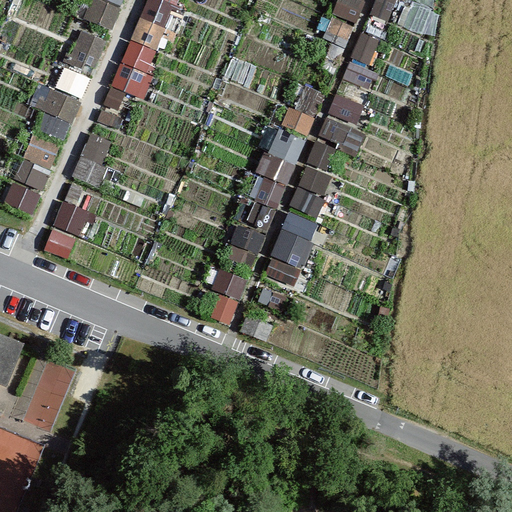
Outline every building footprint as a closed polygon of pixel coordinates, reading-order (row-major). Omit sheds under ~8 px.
[(111,29),(123,0),(94,0),(87,18),(111,29)] [(174,0),(147,0),(96,120),(115,128),(129,94),(141,99),(180,7),(172,4),(174,0)] [(341,0),(336,14),(359,23),(368,0),(341,0)] [(397,22),(402,0),(378,0),(374,16),(397,22)] [(326,38),(348,45),(355,23),(333,16),(326,38)] [(59,93),(83,100),(101,36),(78,29),(59,93)] [(343,77),(363,88),(387,41),(366,31),(343,77)] [(37,131),(70,136),(77,97),(44,91),(37,131)] [(358,150),(370,101),(335,92),(323,141),(358,150)] [(311,135),(317,115),(291,106),(284,126),(311,135)] [(281,207),(307,138),(278,127),(252,197),(281,207)] [(72,176),(95,186),(114,143),(91,133),(72,176)] [(33,215),(60,147),(32,136),(5,204),(33,215)] [(319,140),(310,164),(329,171),(338,147),(319,140)] [(292,207),(319,217),(334,175),(307,166),(292,207)] [(68,186),(46,251),(71,260),(93,194),(68,186)] [(268,277),(300,286),(320,222),(288,212),(268,277)] [(240,222),(225,255),(253,268),(268,235),(240,222)] [(241,299),(248,280),(220,270),(213,289),(241,299)] [(25,345),(0,334),(0,385),(7,388),(25,345)] [(16,417),(48,430),(73,370),(41,357),(16,417)]
